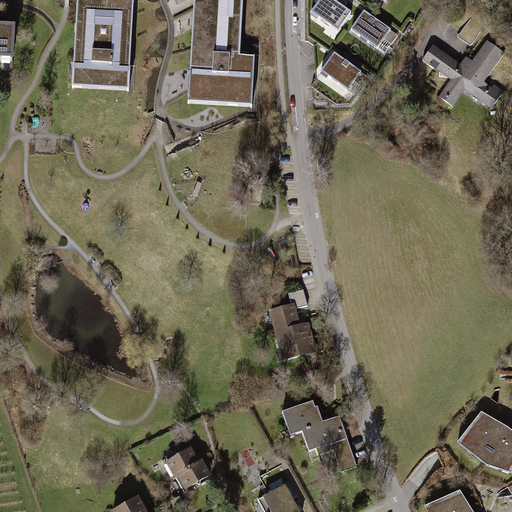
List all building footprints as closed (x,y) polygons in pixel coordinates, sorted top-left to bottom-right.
[(72,0),(67,89),(124,93),(129,0),(192,0),(186,102),(247,106),(250,61),(234,60),(237,0),(72,0)] [(350,16),(326,0),(323,0),(312,18),(337,35),(350,16)] [(391,36),(366,18),(353,36),(378,54),(391,36)] [(483,36),(469,26),(459,41),(473,50),(483,36)] [(0,62),(6,63),(8,30),(0,29),(0,62)] [(467,67),(435,47),(423,65),(452,84),(441,102),(455,111),(467,93),(493,110),(504,93),(490,83),(509,55),(485,40),(467,67)] [(363,78),(336,60),(323,78),(350,96),(363,78)] [(310,324),(302,326),(298,311),(310,308),(306,293),(291,297),(294,307),(272,313),(285,362),(318,353),(310,324)] [(316,402),(285,411),(292,435),(306,431),(312,453),(337,446),(345,473),(359,469),(343,417),(322,423),(316,402)] [(511,430),(508,428),(482,412),(458,442),(486,465),(511,474),(511,473),(511,430)] [(193,447),(166,462),(174,476),(201,461),(193,447)] [(203,461),(176,476),(184,490),(211,475),(203,461)] [(288,486),(260,500),(266,511),(277,511),(297,502),(288,486)] [(473,511),(460,491),(425,506),(427,511),(473,511)] [(151,511),(143,496),(119,508),(121,511),(151,511)] [(301,511),(297,502),(277,511),(301,511)]
